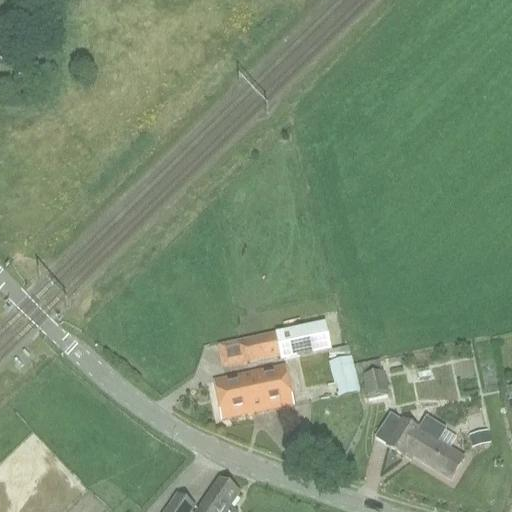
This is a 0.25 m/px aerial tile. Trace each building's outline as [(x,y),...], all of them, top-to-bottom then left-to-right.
[(256,362),(281,357),(282,361),(329,351),(324,324),(252,339),(256,362)] [(223,347),(231,359),(248,349),(240,336),(223,347)] [(380,361),(355,366),(358,380),(362,379),(367,402),(388,398),(380,361)] [(293,407),(285,367),(214,382),(222,422),(293,407)] [(391,415),(373,440),(411,463),(413,459),(453,484),(467,460),(439,443),(446,431),(426,418),(418,430),(403,421),(402,423),(391,415)] [(472,447),(489,443),(487,433),(470,437),(472,447)] [(234,511),(229,508),(239,494),(219,481),(197,511),(234,511)] [(176,498),(166,511),(190,511),(193,509),(176,498)]
